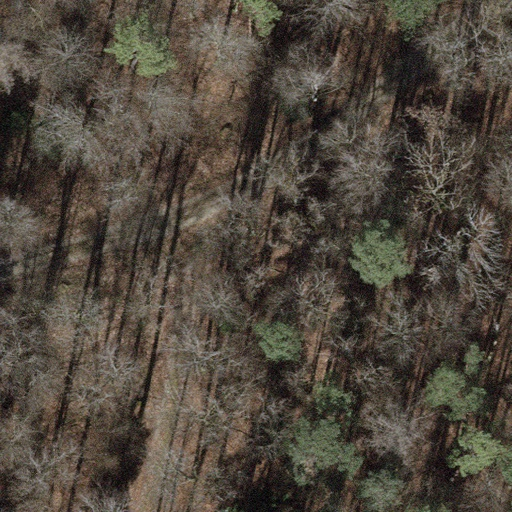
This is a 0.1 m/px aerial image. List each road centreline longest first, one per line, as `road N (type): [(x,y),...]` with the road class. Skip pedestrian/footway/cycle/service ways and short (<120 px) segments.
road 1 (track): [(0,269),(218,210),(138,511)]
road 2 (track): [(218,210),(497,0)]
